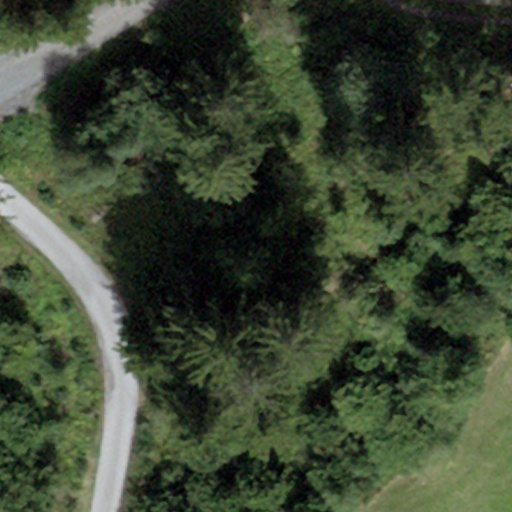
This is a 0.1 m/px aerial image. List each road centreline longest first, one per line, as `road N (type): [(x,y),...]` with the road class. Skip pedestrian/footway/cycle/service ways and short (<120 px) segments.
road 1 (track): [(103,511),(117,394),(82,265),(0,180)]
road 2 (track): [(0,77),(145,0)]
